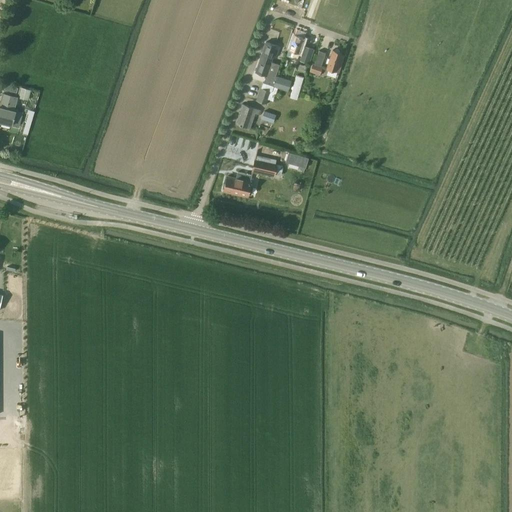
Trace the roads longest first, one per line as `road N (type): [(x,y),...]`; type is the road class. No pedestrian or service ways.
road 1 (tertiary): [(511,317),(391,277),(193,229)]
road 2 (residential): [(345,41),(272,14),(193,229)]
road 3 (tertiary): [(193,229),(0,182)]
